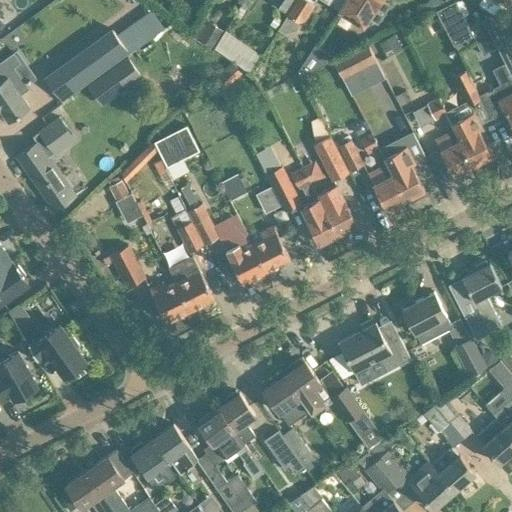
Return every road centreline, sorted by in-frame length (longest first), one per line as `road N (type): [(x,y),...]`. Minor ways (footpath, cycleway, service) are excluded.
road 1 (residential): [(151,379),(511,194)]
road 2 (residential): [(151,379),(0,174)]
road 3 (residential): [(0,458),(151,379)]
